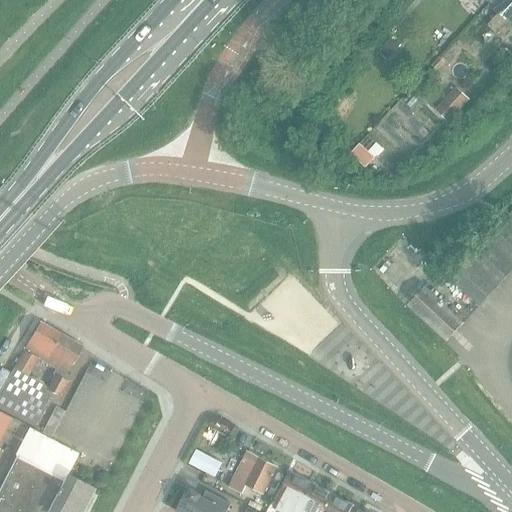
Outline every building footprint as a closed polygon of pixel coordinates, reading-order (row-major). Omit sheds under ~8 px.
[(390,38),(379,52),(388,59),(400,46),(390,38)] [(459,113),(477,87),(463,77),(445,103),(459,113)] [(373,157),(382,151),(371,134),(362,140),(373,157)] [(511,247),(511,228),(504,221),(495,231),(511,247)] [(511,265),(511,247),(495,231),(486,241),(511,265)] [(506,277),(511,270),(511,265),(486,241),(477,250),(506,277)] [(496,287),(506,277),(477,250),(467,260),(496,287)] [(487,297),(496,287),(467,260),(458,270),(487,297)] [(478,306),(487,297),(458,270),(449,279),(478,306)] [(408,305),(446,341),(463,323),(425,287),(408,305)] [(45,390),(52,393),(59,398),(71,377),(68,375),(83,348),(40,325),(15,369),(28,376),(37,359),(56,370),(47,387),(45,390)] [(28,376),(15,369),(13,368),(0,392),(0,410),(34,429),(45,409),(43,408),(52,393),(45,390),(47,387),(28,376)] [(247,486),(264,494),(278,467),(250,452),(231,487),(243,493),(247,486)] [(65,477),(63,482),(16,458),(0,488),(0,511),(81,511),(83,509),(86,511),(92,499),(89,498),(93,491),(65,477)] [(298,511),(312,485),(291,474),(273,507),(282,511),(298,511)] [(323,511),(332,495),(312,485),(298,511),(323,511)] [(226,511),(231,504),(206,491),(202,498),(200,497),(201,495),(191,490),(190,492),(188,491),(177,511),(226,511)] [(171,511),(179,498),(166,491),(154,511),(171,511)] [(323,511),(349,511),(352,506),(332,495),(323,511)]
